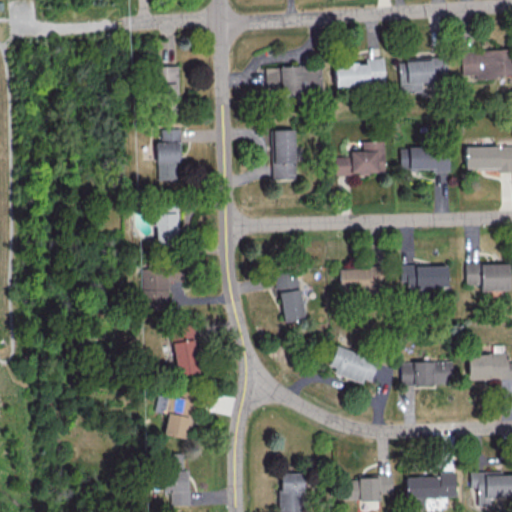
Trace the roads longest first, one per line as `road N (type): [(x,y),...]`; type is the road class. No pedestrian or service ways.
road 1 (residential): [(221,23),(228,264),(249,362),(235,432),(236,511)]
road 2 (residential): [(511,4),(221,23)]
road 3 (residential): [(511,216),(227,226)]
road 4 (residential): [(511,426),(359,428),(248,380)]
